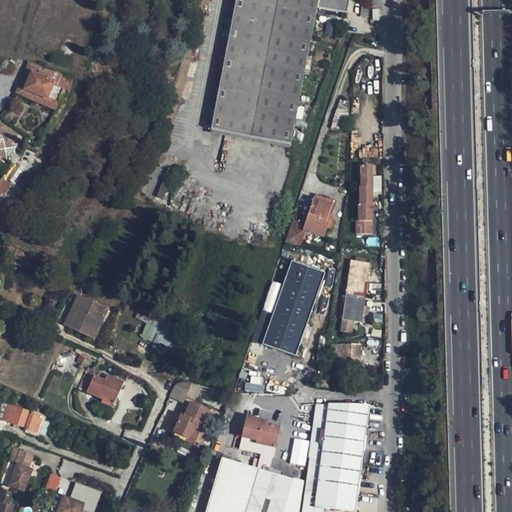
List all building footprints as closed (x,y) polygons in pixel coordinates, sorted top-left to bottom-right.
[(283,43),(284,37),(291,0),(236,0),(215,111),(211,129),(256,138),(270,103),(283,43)] [(289,38),(310,43),(317,8),(346,14),(348,0),(291,0),(284,37),(289,38)] [(290,145),(310,43),(289,38),(288,44),(283,43),(270,103),(256,138),(290,145)] [(172,92),(181,95),(191,59),(183,57),(172,92)] [(29,63),(25,72),(42,80),(46,70),(29,63)] [(51,95),(62,99),(65,93),(66,90),(70,91),(74,81),(46,70),(42,80),(25,72),(19,87),(49,100),(51,95)] [(16,93),(57,110),(62,99),(51,95),(49,100),(19,87),(16,93)] [(17,136),(0,124),(0,159),(1,158),(0,156),(0,145),(4,139),(11,144),(17,136)] [(210,134),(254,142),(256,138),(211,129),(210,134)] [(256,138),(254,142),(289,149),(290,145),(256,138)] [(54,161),(48,156),(39,166),(46,172),(54,161)] [(24,168),(19,164),(7,179),(13,183),(24,168)] [(359,234),(374,233),(372,164),(357,164),(359,234)] [(31,195),(22,188),(0,215),(0,219),(6,225),(31,195)] [(313,198),(331,204),(333,198),(315,192),(313,198)] [(285,242),(300,246),(305,231),(324,237),(328,223),(325,222),(331,204),(313,198),(305,224),(292,219),(285,242)] [(263,343),(296,355),(325,272),(292,260),(263,343)] [(340,331),(352,333),(353,322),(362,323),(370,264),(350,261),(340,331)] [(263,309),(272,312),(281,285),(273,282),(263,309)] [(78,295),(67,318),(97,333),(108,310),(78,295)] [(165,332),(170,320),(141,306),(135,318),(165,332)] [(97,333),(67,318),(64,325),(94,339),(97,333)] [(185,328),(170,320),(165,332),(159,346),(175,353),(185,328)] [(357,345),(341,345),(341,352),(341,370),(361,369),(361,359),(358,359),(357,345)] [(113,407),(124,382),(107,376),(105,381),(85,373),(79,388),(103,399),(102,402),(113,407)] [(248,378),(248,391),(263,391),(263,378),(248,378)] [(185,384),(174,384),(169,397),(184,404),(187,397),(195,400),(201,387),(192,384),(185,384)] [(174,432),(196,442),(210,411),(190,403),(185,416),(181,415),(176,426),(174,432)] [(42,417),(6,404),(1,419),(7,421),(25,428),(25,429),(37,434),(42,417)] [(369,407),(329,405),(321,465),(315,507),(352,511),(355,511),(363,449),(369,407)] [(257,441),(256,444),(275,448),(280,427),(267,424),(263,423),(263,421),(247,417),(242,438),(257,441)] [(167,442),(171,435),(173,431),(174,432),(176,426),(161,419),(154,436),(167,442)] [(194,446),(196,442),(174,432),(173,431),(171,435),(194,446)] [(289,463),(304,466),(309,441),(294,438),(289,463)] [(256,444),(254,453),(262,454),(273,457),(275,448),(256,444)] [(17,464),(11,478),(27,483),(32,469),(29,468),(34,454),(20,449),(14,463),(17,464)] [(206,511),(245,511),(258,470),(222,459),(206,511)] [(258,470),(245,511),(283,511),(293,480),(258,470)] [(57,490),(60,476),(49,474),(46,488),(57,490)] [(27,483),(11,478),(9,485),(24,491),(27,483)] [(94,506),(96,506),(102,491),(76,482),(70,497),(91,505),(94,506)] [(0,491),(0,493),(2,494),(0,502),(0,511),(10,511),(13,504),(7,503),(11,492),(1,488),(0,491)] [(68,504),(70,497),(63,495),(61,502),(68,504)] [(81,511),(82,509),(89,511),(91,505),(70,497),(68,504),(61,502),(57,511),(81,511)]
